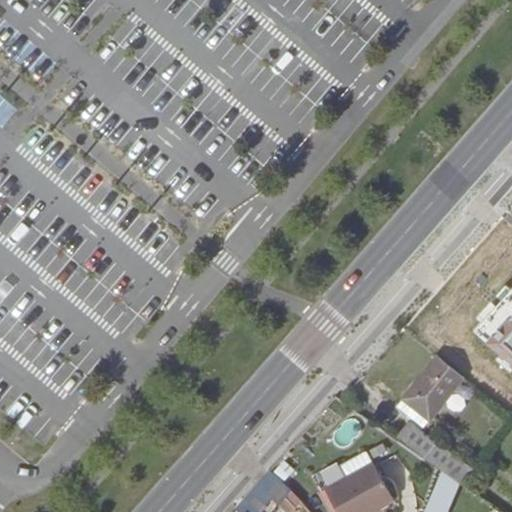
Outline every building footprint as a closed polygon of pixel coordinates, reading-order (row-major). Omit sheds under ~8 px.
[(0,127),(15,112),(0,98),(0,127)] [(506,285),(477,318),(482,323),(511,290),(506,285)] [(482,323),(475,331),(501,354),(511,363),(511,290),(482,323)] [(496,360),(511,373),(511,372),(511,363),(501,354),(496,360)] [(462,379),(435,357),(396,407),(423,428),(462,379)] [(471,468),(409,422),(397,437),(460,483),(471,468)] [(325,490),(337,511),(372,511),(394,501),(374,464),(368,453),(342,466),(348,478),(325,490)] [(269,470),(236,510),(238,511),(259,511),(271,499),(279,505),(292,489),(269,470)] [(448,511),(460,484),(442,471),(424,511),(448,511)] [(328,511),(337,511),(325,490),(319,493),(328,511)]
